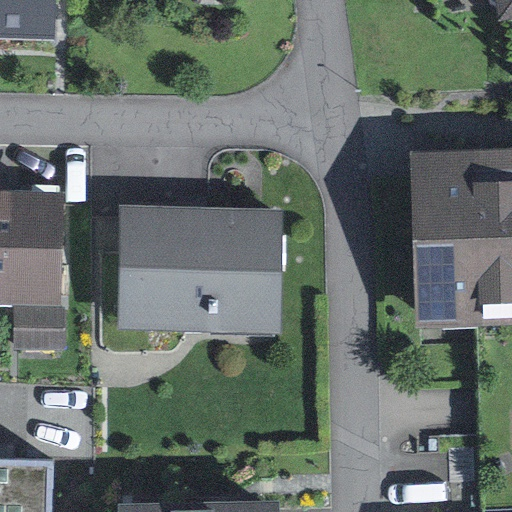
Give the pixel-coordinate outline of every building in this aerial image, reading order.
[(0,0),(0,26),(32,30),(34,0),(0,0)] [(511,161),(412,166),(418,312),(511,308),(511,161)] [(0,200),(0,299),(58,300),(60,202),(0,200)] [(276,223),(118,218),(115,334),(273,339),(276,223)] [(0,446),(0,511),(57,511),(59,447),(0,446)]
